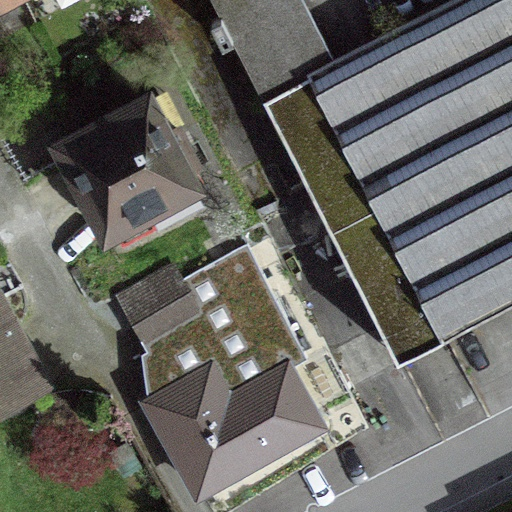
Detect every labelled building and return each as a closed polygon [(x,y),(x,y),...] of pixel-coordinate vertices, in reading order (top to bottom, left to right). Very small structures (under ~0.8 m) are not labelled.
[(0,0),(0,13),(21,3),(19,0),(0,0)] [(511,0),(455,0),(330,65),(295,0),(207,0),(217,19),(207,24),(218,47),(228,42),(394,361),(511,299),(511,0)] [(119,247),(199,204),(182,174),(194,168),(174,130),(162,136),(143,100),(113,116),(111,112),(85,125),(88,130),(58,145),(104,231),(110,228),(119,247)] [(147,403),(145,404),(195,493),(315,427),(284,371),(307,359),(244,246),(177,283),(199,321),(146,351),(166,386),(144,398),(147,403)] [(199,321),(177,283),(169,269),(117,299),(146,351),(199,321)] [(0,404),(34,384),(35,386),(39,384),(38,380),(36,381),(0,318),(0,404)]
